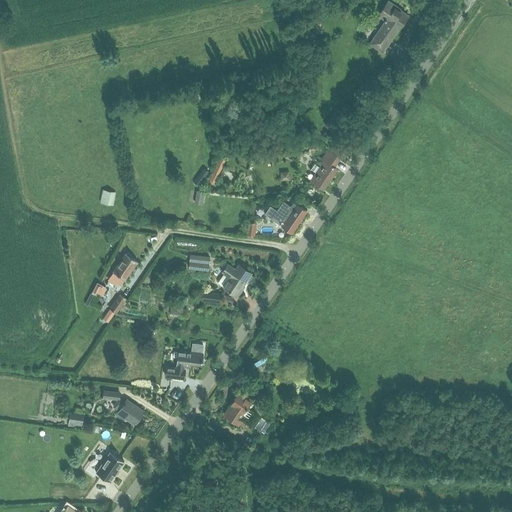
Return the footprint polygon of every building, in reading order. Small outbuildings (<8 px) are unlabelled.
[(408,16),(400,10),(396,7),(397,6),(388,0),(379,14),(386,19),(370,44),(383,52),(398,29),(399,29),(408,16)] [(353,85),(348,80),(345,84),(351,88),(353,85)] [(343,103),(337,110),(342,115),(348,108),(343,103)] [(311,180),(315,183),(323,189),(337,168),(334,166),(341,155),(333,149),(330,148),(323,159),(324,160),(319,167),(314,164),(311,169),(316,172),(311,180)] [(218,175),(225,161),(221,158),(213,173),(218,175)] [(199,167),(189,181),(199,188),(209,174),(199,167)] [(280,172),(281,180),(289,179),(289,171),(280,172)] [(114,205),(116,192),(102,189),(100,202),(114,205)] [(197,191),(195,204),(202,205),(205,192),(197,191)] [(293,202),(290,206),(283,201),(271,219),(291,233),(306,211),(297,205),(293,202)] [(248,222),(247,234),(254,235),(256,223),(248,222)] [(40,235),(38,224),(31,225),(33,237),(40,235)] [(121,284),(124,279),(125,279),(138,261),(131,257),(132,255),(128,253),(127,254),(126,253),(113,271),(107,280),(115,285),(118,282),(121,284)] [(189,267),(195,268),(209,269),(210,257),(197,255),(190,255),(189,267)] [(217,282),(230,291),(229,293),(233,297),(235,295),(236,295),(251,273),(239,264),(236,269),(227,263),(221,272),(223,274),(217,282)] [(96,295),(97,293),(101,296),(105,290),(101,287),(103,285),(97,282),(92,292),(96,295)] [(203,291),(202,300),(222,302),(223,294),(203,291)] [(90,306),(96,295),(91,293),(85,304),(90,306)] [(120,294),(110,308),(106,315),(110,319),(115,312),(116,313),(126,298),(120,294)] [(171,307),(170,316),(186,318),(187,309),(171,307)] [(148,323),(135,335),(143,343),(155,331),(148,323)] [(199,347),(200,339),(187,338),(186,345),(199,347)] [(183,366),(185,366),(190,366),(191,362),(192,363),(192,364),(200,365),(200,364),(201,364),(203,353),(179,350),(176,368),(166,366),(165,376),(184,378),(185,369),(183,369),(183,366)] [(102,398),(119,400),(120,391),(103,389),(102,398)] [(242,414),(247,406),(248,406),(250,406),(252,405),(253,404),(253,402),(252,401),(245,396),(244,398),(238,394),(231,404),(233,405),(228,412),(227,411),(224,414),(238,423),(239,423),(251,431),(261,417),(253,412),(249,419),(242,414)] [(124,417),(126,418),(135,424),(144,411),(126,399),(116,415),(123,420),(124,417)] [(70,412),(68,426),(75,427),(75,425),(81,426),(83,414),(70,412)] [(109,452),(100,466),(95,473),(109,483),(123,462),(109,452)]
